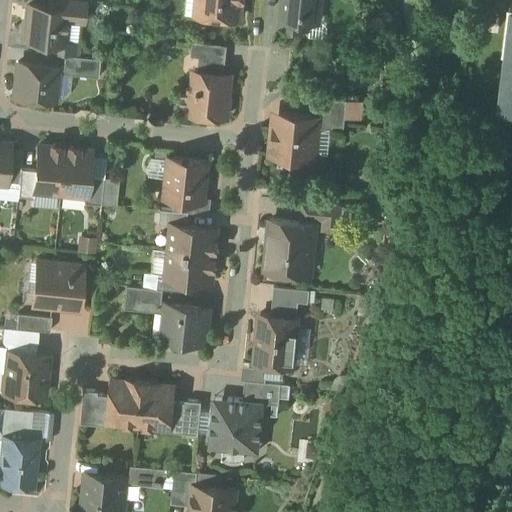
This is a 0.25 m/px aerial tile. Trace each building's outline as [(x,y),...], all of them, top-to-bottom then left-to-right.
[(54,0),(54,8),(23,5),(20,40),(61,44),(63,22),(82,23),(84,3),(55,0),(54,0)] [(241,0),(194,0),(193,15),(239,20),(241,0)] [(322,0),(279,0),(277,24),(320,28),(322,0)] [(511,2),(511,3),(499,99),(511,101),(511,2)] [(200,71),(222,73),(224,48),(189,45),(188,56),(202,57),(200,71)] [(99,60),(64,57),(62,74),(97,78),(99,60)] [(56,68),(16,63),(12,96),(52,100),(56,68)] [(200,71),(191,70),(188,117),(229,121),(232,74),(222,73),(200,71)] [(342,102),(307,99),(306,115),(319,116),(318,130),(340,131),(342,102)] [(306,115),(272,111),(268,158),(314,163),(318,130),(319,116),(306,115)] [(319,132),(319,154),(327,154),(328,132),(319,132)] [(9,138),(0,137),(0,182),(4,183),(9,138)] [(32,189),(61,192),(66,144),(37,141),(33,173),(32,189)] [(92,147),(66,144),(61,192),(87,195),(89,179),(92,147)] [(208,162),(166,158),(162,200),(204,204),(208,162)] [(32,189),(33,173),(22,172),(20,194),(31,195),(32,189)] [(101,180),(89,179),(87,195),(86,203),(99,204),(101,180)] [(319,222),(266,218),(262,277),(314,281),(319,222)] [(170,225),(168,248),(212,252),(214,229),(170,225)] [(79,235),(79,249),(95,249),(95,235),(79,235)] [(209,281),(212,252),(168,248),(166,277),(209,281)] [(83,265),(36,261),(31,307),(79,311),(83,265)] [(160,291),(128,288),(126,301),(158,304),(160,291)] [(308,291),(272,288),(271,301),(306,305),(308,291)] [(211,307),(165,303),(161,340),(208,344),(211,307)] [(294,316),(256,313),(252,364),(291,367),(294,316)] [(49,319),(19,316),(18,328),(35,329),(48,330),(49,319)] [(18,328),(0,326),(0,331),(0,341),(7,349),(34,351),(35,329),(18,328)] [(34,351),(7,349),(3,391),(42,395),(46,353),(34,351)] [(105,426),(139,429),(144,382),(110,378),(109,392),(105,426)] [(172,385),(144,382),(139,429),(167,432),(170,400),(172,385)] [(247,384),(246,403),(261,404),(280,406),(281,387),(247,384)] [(109,392),(83,389),(79,422),(105,426),(109,392)] [(196,435),(199,403),(170,400),(167,432),(196,435)] [(246,403),(215,400),(211,443),(257,448),(261,404),(246,403)] [(37,439),(3,435),(0,461),(0,481),(33,485),(37,439)] [(171,505),(193,507),(194,486),(195,472),(174,471),(171,505)] [(124,511),(128,477),(86,472),(81,511),(124,511)] [(234,511),(236,488),(194,486),(193,507),(192,511),(234,511)]
